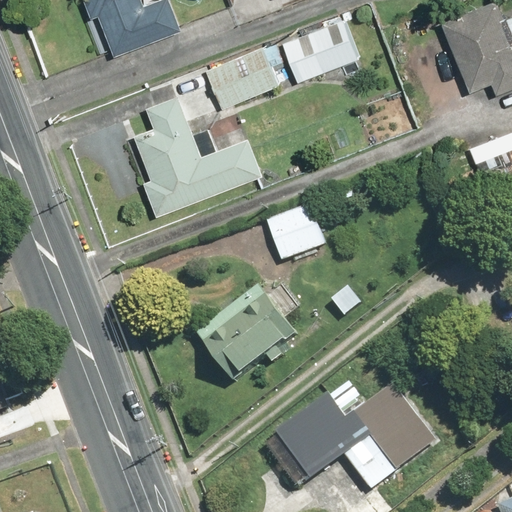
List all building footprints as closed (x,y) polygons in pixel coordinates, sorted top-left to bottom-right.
[(163,0),(149,6),(146,0),(92,0),(100,18),(107,15),(122,53),(188,27),(177,0),(163,0)] [(503,92),(511,89),(511,13),(507,0),(501,0),(452,18),(479,90),(500,82),(503,92)] [(284,40),(299,81),(367,56),(351,15),(284,40)] [(299,81),(284,40),(211,68),(226,109),(299,81)] [(208,157),(186,97),(154,108),(162,128),(143,135),(158,178),(151,181),(163,215),(270,176),(257,139),(208,157)] [(318,200),(273,216),(289,260),(334,244),(318,200)] [(271,280),(205,332),(246,385),(313,332),(271,280)] [(0,359),(0,400),(14,395),(0,359)] [(358,382),(273,443),(304,487),(355,451),(383,490),(447,445),(402,382),(373,403),(358,382)]
